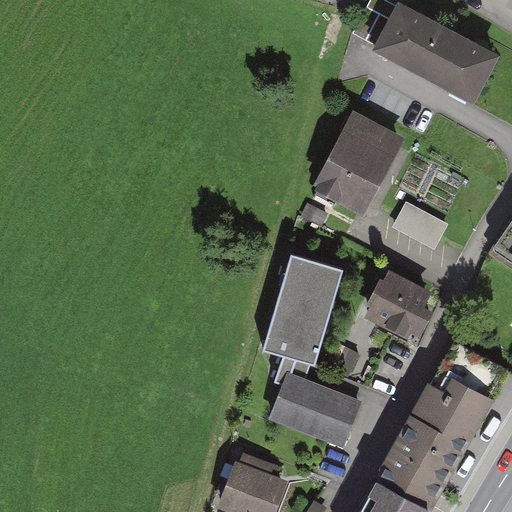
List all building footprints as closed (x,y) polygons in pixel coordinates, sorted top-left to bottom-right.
[(495,56),(400,7),(377,49),(472,99),(495,56)] [(397,141),(354,118),(319,185),(362,208),(397,141)] [(511,228),(498,249),(511,258),(511,228)] [(339,271),(292,258),(266,349),(313,362),(339,271)] [(427,294),(389,276),(370,316),(406,333),(409,327),(419,332),(428,314),(419,310),(427,294)] [(352,404),(290,379),(272,423),(335,448),(352,404)] [(431,386),(362,511),(426,511),(490,399),(455,380),(447,395),(431,386)] [(270,511),(282,482),(237,465),(222,505),(241,511),(270,511)]
